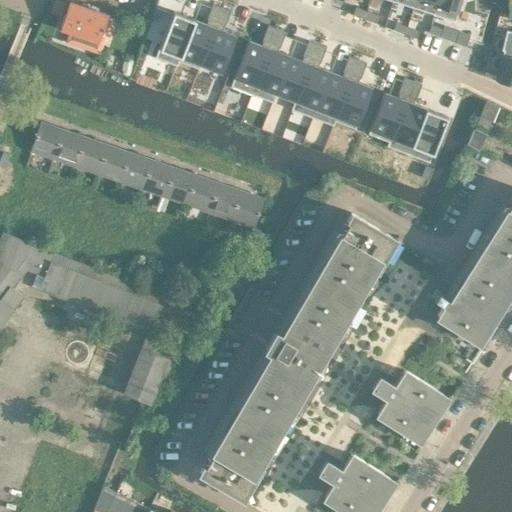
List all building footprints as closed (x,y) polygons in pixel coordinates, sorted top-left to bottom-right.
[(59,0),(55,0),(51,13),(63,17),(68,3),(59,0)] [(415,0),(413,7),(432,13),(436,0),(415,0)] [(436,0),(432,13),(432,14),(454,21),(460,0),(436,0)] [(60,28),(69,31),(66,41),(99,52),(103,38),(99,37),(107,14),(69,1),(68,3),(63,17),(60,28)] [(194,18),(178,60),(198,68),(200,64),(213,26),(220,6),(212,3),(206,19),(207,19),(206,20),(205,23),(194,18)] [(213,26),(200,64),(220,71),(234,34),(221,29),(223,25),(224,25),(230,10),(220,6),(213,26)] [(155,7),(152,17),(159,19),(163,10),(155,7)] [(172,10),(154,56),(176,65),(178,60),(194,18),(172,10)] [(135,14),(131,26),(143,30),(147,18),(135,14)] [(247,39),(230,85),(251,93),(269,47),(276,28),(267,24),(261,40),(262,40),(262,41),(261,44),(247,39)] [(269,47),(251,93),(271,101),(289,55),(277,50),(278,46),(279,47),(285,31),(276,28),(269,47)] [(502,50),(495,80),(511,84),(511,30),(505,29),(501,49),(502,50)] [(458,30),(454,41),(465,46),(469,34),(458,30)] [(289,55),(271,101),(272,101),(275,93),(294,99),(290,108),(291,109),(309,63),(316,43),(308,40),(302,55),(303,56),(302,57),(301,60),(289,55)] [(309,63),(291,109),(311,117),(329,70),(317,66),(318,62),(319,62),(325,46),(316,43),(309,63)] [(329,70),(311,117),(331,124),(349,78),(357,59),(348,55),(342,71),(343,71),(342,72),(341,75),(329,70)] [(349,78),(331,124),(332,125),(334,120),(346,125),(354,128),(370,86),(357,81),(359,77),(360,77),(366,62),(357,59),(349,78)] [(369,129),(367,133),(388,141),(386,145),(387,146),(404,99),(412,80),(403,76),(397,92),(398,92),(398,93),(397,96),(383,91),(369,129)] [(404,99),(387,146),(407,153),(425,107),(412,102),(414,98),(415,99),(421,83),(412,80),(404,99)] [(482,117),(492,121),(498,106),(486,101),(480,116),(482,117)] [(425,107),(407,153),(428,161),(446,115),(425,107)] [(480,116),(475,129),(480,132),(486,135),(492,121),(482,117),(480,116)] [(30,150),(52,157),(62,128),(40,121),(30,150)] [(52,157),(74,165),(84,136),(62,128),(52,157)] [(468,144),(479,149),(486,135),(480,132),(475,129),(468,144)] [(74,165),(97,173),(107,144),(84,136),(74,165)] [(97,173),(119,180),(129,151),(107,144),(97,173)] [(119,180),(141,188),(151,159),(129,151),(119,180)] [(141,188),(164,196),(174,167),(151,159),(141,188)] [(425,165),(420,176),(428,179),(432,168),(425,165)] [(164,196),(186,203),(196,174),(174,167),(164,196)] [(186,203),(208,211),(218,182),(196,174),(186,203)] [(208,211),(231,219),(241,190),(218,182),(208,211)] [(241,190),(231,219),(253,226),(263,197),(241,190)] [(511,196),(448,298),(444,295),(436,290),(432,296),(443,303),(436,314),(459,328),(477,339),(476,340),(483,344),(511,297),(511,196)] [(350,212),(203,462),(198,470),(244,497),(242,500),(243,501),(328,356),(399,235),(398,235),(396,238),(350,212)] [(0,323),(21,296),(10,288),(26,267),(45,275),(40,288),(148,330),(141,348),(140,348),(123,391),(142,398),(148,401),(165,358),(150,352),(162,321),(186,331),(195,308),(29,243),(31,239),(24,237),(23,240),(15,238),(16,234),(10,231),(8,235),(2,233),(0,238),(0,323)] [(378,376),(371,386),(386,396),(378,408),(376,412),(421,440),(418,444),(419,445),(422,441),(451,394),(450,393),(448,397),(403,369),(396,380),(393,385),(378,376)] [(350,453),(343,464),(340,469),(325,459),(318,470),(333,480),(323,496),(348,511),(376,511),(398,478),(397,477),(395,481),(381,472),(350,453)] [(174,511),(170,509),(168,511),(158,511),(103,485),(92,511),(174,511)]
